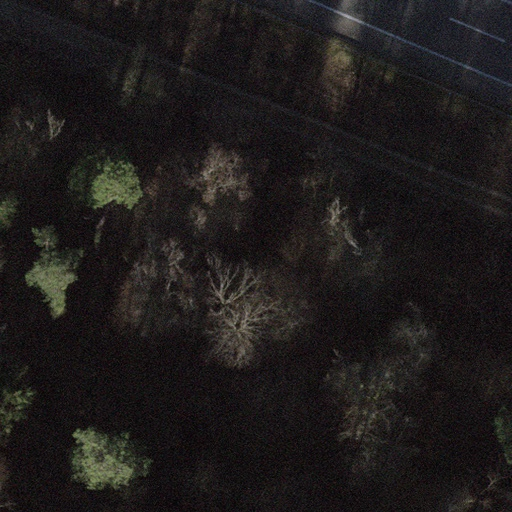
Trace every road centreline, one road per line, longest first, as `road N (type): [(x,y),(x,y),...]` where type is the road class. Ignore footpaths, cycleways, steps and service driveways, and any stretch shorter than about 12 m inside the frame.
road 1 (track): [(511,204),(0,9)]
road 2 (trunk): [(391,0),(511,48)]
